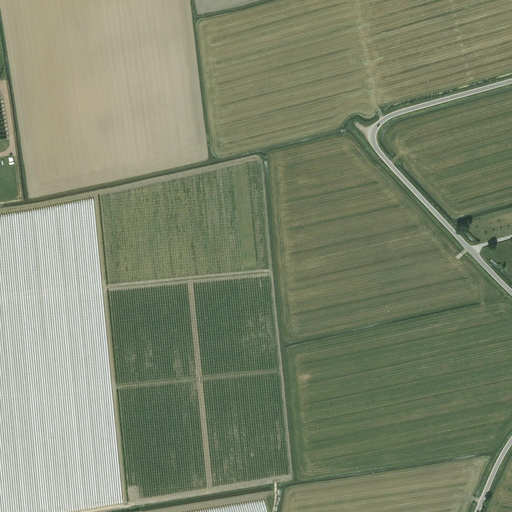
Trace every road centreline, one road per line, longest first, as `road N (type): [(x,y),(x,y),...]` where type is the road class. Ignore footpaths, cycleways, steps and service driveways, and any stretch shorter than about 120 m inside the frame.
road 1 (unclassified): [(511,294),(373,142)]
road 2 (unclassified): [(373,142),(375,127),(392,115),(511,81)]
